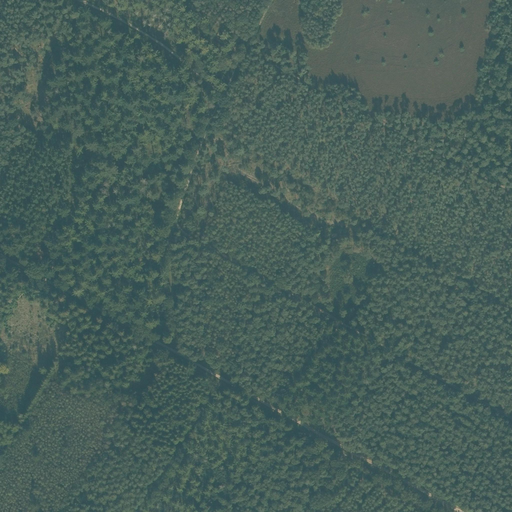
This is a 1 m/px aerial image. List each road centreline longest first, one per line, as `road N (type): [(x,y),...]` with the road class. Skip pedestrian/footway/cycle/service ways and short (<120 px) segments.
road 1 (track): [(224,92),(246,49),(453,161),(511,24)]
road 2 (track): [(0,254),(270,405)]
road 3 (track): [(341,325),(174,227)]
road 4 (track): [(305,426),(460,511)]
road 5 (track): [(77,0),(142,32),(224,92)]
road 6 (track): [(139,511),(221,378)]
road 7 (track): [(511,256),(488,303),(423,373)]
road 8 (track): [(174,227),(224,92)]
road 9 (track): [(177,361),(174,227)]
